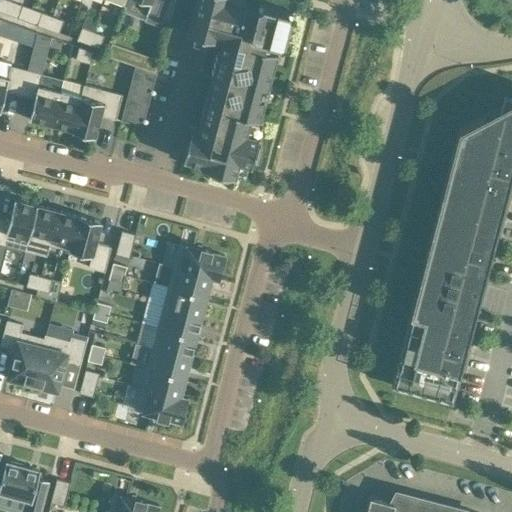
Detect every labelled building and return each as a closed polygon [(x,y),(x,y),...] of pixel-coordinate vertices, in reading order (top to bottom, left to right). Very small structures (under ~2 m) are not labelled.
[(0,0),(0,10),(7,13),(12,0),(10,0),(0,0)] [(17,17),(22,4),(12,0),(7,13),(17,17)] [(125,6),(124,11),(146,19),(147,14),(162,19),(169,0),(128,0),(126,6),(125,6)] [(175,0),(169,26),(170,26),(188,30),(187,32),(218,40),(218,38),(222,39),(218,54),(216,53),(216,56),(217,57),(216,61),(214,61),(214,64),(215,64),(214,69),(213,68),(212,71),(213,72),(209,86),(207,86),(207,89),(208,90),(207,94),(205,94),(205,96),(206,97),(205,102),(203,101),(203,104),(204,104),(203,109),(202,108),(201,111),(203,111),(201,116),(200,116),(199,119),(201,119),(198,131),(191,129),(190,134),(188,141),(183,159),(206,165),(205,169),(212,171),(211,174),(228,179),(229,175),(236,177),(239,163),(252,166),(254,159),(257,160),(262,143),(258,142),(260,136),(247,132),(252,116),(261,119),(278,52),(270,50),(273,41),(284,44),(293,11),(259,2),(257,9),(246,6),(247,2),(240,0),(175,0)] [(48,28),(53,16),(42,11),(37,24),(48,28)] [(59,32),(64,20),(53,16),(48,28),(59,32)] [(88,43),(93,31),(82,27),(78,39),(81,41),(88,43)] [(100,47),(104,35),(93,31),(88,43),(100,47)] [(53,38),(40,34),(36,44),(49,49),(53,38)] [(93,51),(79,46),(76,59),(90,63),(93,51)] [(20,94),(27,69),(11,65),(8,77),(0,74),(0,110),(1,111),(6,90),(20,94)] [(156,73),(134,68),(121,120),(143,126),(156,73)] [(39,85),(42,73),(27,69),(20,94),(35,98),(29,119),(51,124),(59,90),(39,85)] [(116,119),(122,94),(84,84),(81,96),(72,130),(96,137),(101,115),(116,119)] [(72,130),(81,96),(59,90),(51,124),(67,128),(72,130)] [(476,312),(486,275),(511,174),(511,100),(509,102),(484,116),(459,129),(392,385),(453,401),(475,315),(476,312)] [(0,217),(0,243),(25,250),(37,204),(15,198),(9,220),(0,217)] [(38,205),(38,204),(37,204),(25,250),(47,256),(50,244),(49,244),(58,210),(38,205)] [(58,210),(49,244),(50,244),(71,250),(80,215),(79,214),(78,215),(58,210)] [(80,215),(71,250),(92,255),(89,267),(105,271),(111,246),(96,242),(102,221),(80,215)] [(116,253),(130,257),(132,248),(135,236),(136,233),(122,230),(116,253)] [(144,238),(135,236),(132,248),(140,250),(144,238)] [(202,247),(201,249),(179,243),(173,267),(212,277),(219,279),(225,255),(212,251),(212,250),(202,247)] [(113,262),(111,271),(125,274),(127,266),(113,262)] [(212,277),(173,267),(168,286),(207,297),(212,277)] [(111,271),(109,279),(123,282),(125,274),(111,271)] [(37,288),(41,276),(30,273),(26,286),(37,288)] [(57,300),(62,281),(41,276),(37,288),(36,295),(57,300)] [(168,286),(163,306),(201,316),(207,297),(168,286)] [(32,294),(12,288),(7,305),(28,310),(32,294)] [(97,301),(95,310),(109,313),(112,305),(97,301)] [(163,306),(158,326),(196,336),(201,316),(163,306)] [(109,313),(95,310),(93,318),(107,322),(109,313)] [(20,331),(22,323),(7,320),(1,344),(15,347),(7,378),(33,384),(43,344),(44,337),(20,331)] [(158,326),(152,346),(191,356),(196,336),(158,326)] [(70,336),(69,340),(45,334),(44,337),(43,344),(33,384),(58,391),(65,361),(80,365),(87,340),(70,336)] [(92,344),(90,352),(104,355),(106,347),(92,344)] [(152,346),(147,366),(186,376),(191,356),(152,346)] [(90,352),(88,360),(102,364),(104,355),(90,352)] [(181,395),(186,376),(147,366),(142,385),(142,386),(181,396),(181,395)] [(79,392),(93,396),(99,372),(86,369),(79,392)] [(188,398),(181,396),(142,386),(136,409),(157,415),(157,417),(168,419),(168,418),(181,421),(188,398)] [(41,511),(49,482),(48,482),(49,481),(38,478),(40,469),(6,460),(2,474),(0,473),(0,491),(28,499),(25,511),(41,511)] [(51,502),(64,505),(71,481),(57,478),(51,502)] [(474,511),(397,492),(396,493),(397,493),(393,501),(370,495),(365,511),(474,511)] [(114,493),(108,511),(157,511),(159,505),(146,501),(147,499),(136,497),(135,498),(114,493)]
